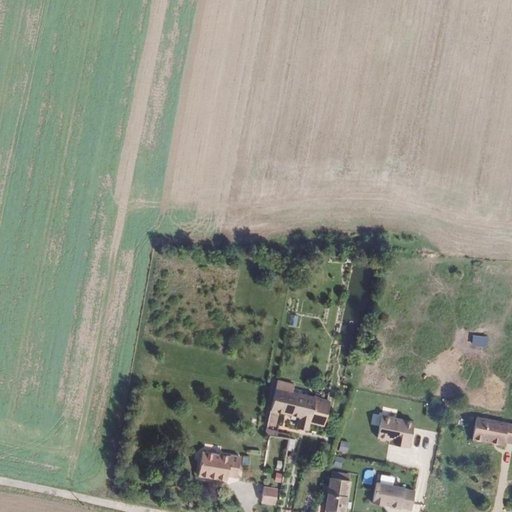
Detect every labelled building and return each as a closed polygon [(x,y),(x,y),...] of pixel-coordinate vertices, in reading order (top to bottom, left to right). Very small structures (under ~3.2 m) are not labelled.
[(488,344),(488,336),(474,336),(474,343),(488,344)] [(291,391),(293,384),(278,380),(277,385),(276,388),(291,391)] [(293,415),(297,393),(291,391),(276,388),(272,411),(293,415)] [(314,430),(320,398),(302,394),(297,393),(293,415),(300,417),(305,418),(303,428),(314,430)] [(328,433),(336,402),(328,400),(320,398),(314,430),(328,433)] [(377,440),(410,445),(414,419),(381,414),(377,440)] [(511,442),(511,424),(479,418),(475,440),(506,446),(507,442),(511,442)] [(233,490),(236,473),(207,468),(203,488),(212,489),(213,486),(227,489),(233,490)] [(340,511),(346,511),(351,482),(330,478),(329,488),(328,497),(327,510),(340,511)] [(372,502),(411,510),(416,489),(377,480),(372,502)] [(278,510),(280,498),(270,496),(268,508),(278,510)]
